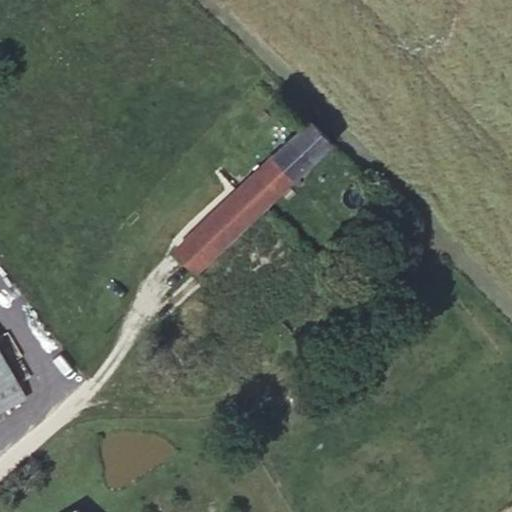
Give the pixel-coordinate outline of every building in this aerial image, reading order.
[(191,263),(329,143),(304,119),(170,237),(191,263)] [(0,410),(39,387),(0,321),(0,410)] [(432,471),(410,435),(322,493),(335,511),(355,511),(409,475),(415,483),(432,471)] [(409,475),(355,511),(380,511),(417,487),(415,483),(409,475)] [(74,511),(65,498),(42,511),(74,511)]
